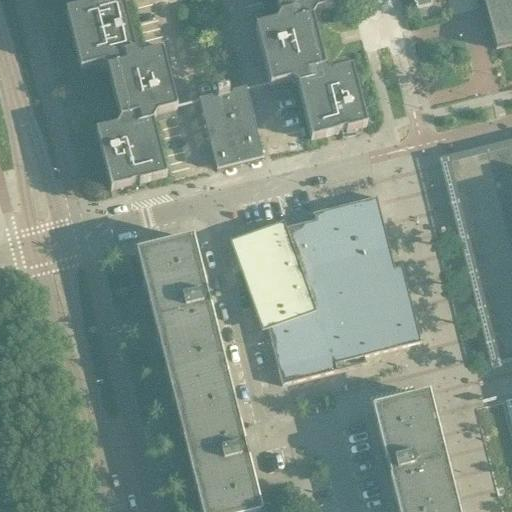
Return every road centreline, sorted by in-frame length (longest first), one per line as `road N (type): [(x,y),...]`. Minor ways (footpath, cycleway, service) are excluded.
road 1 (residential): [(346,511),(325,428),(266,436),(207,203)]
road 2 (tertiary): [(115,511),(48,243)]
road 3 (tertiary): [(48,243),(0,48)]
road 4 (residential): [(207,203),(369,162)]
road 5 (residential): [(48,243),(207,203)]
